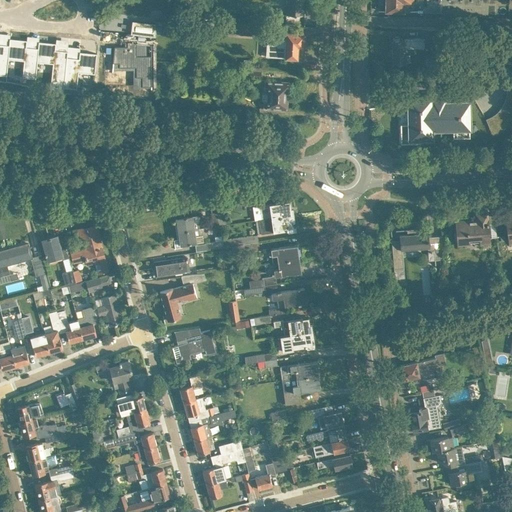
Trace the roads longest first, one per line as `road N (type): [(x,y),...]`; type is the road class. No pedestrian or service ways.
road 1 (tertiary): [(319,160),(0,123)]
road 2 (tertiary): [(0,136),(317,181)]
road 3 (residential): [(342,235),(333,237),(338,277),(378,479)]
road 4 (residential): [(195,511),(145,333)]
road 5 (residential): [(0,392),(145,333)]
road 6 (residential): [(414,511),(389,376),(375,379)]
road 7 (tertiary): [(366,183),(480,183),(509,173)]
road 8 (tertiary): [(509,173),(367,165)]
road 9 (tertiary): [(400,511),(375,379)]
road 10 (residential): [(252,511),(378,479)]
road 11 (residential): [(109,211),(235,191)]
road 12 (residential): [(145,333),(109,211)]
road 13 (unclassified): [(327,0),(325,113),(333,114)]
